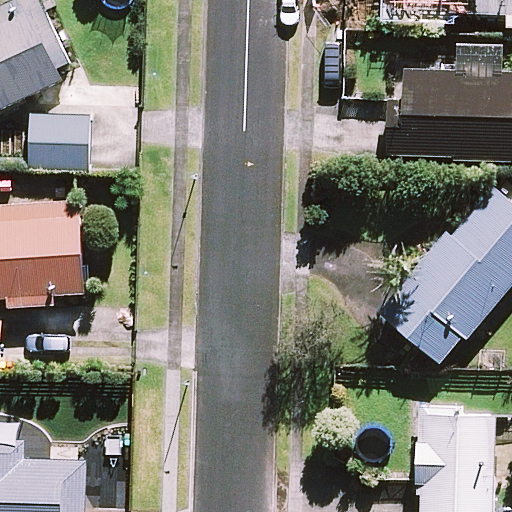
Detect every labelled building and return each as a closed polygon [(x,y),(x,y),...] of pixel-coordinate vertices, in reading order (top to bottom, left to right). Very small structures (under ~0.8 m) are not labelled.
[(39,0),(31,0),(0,14),(0,120),(66,90),(60,76),(72,71),(39,0)] [(511,0),(450,0),(450,18),(511,20),(510,32),(511,32),(511,0)] [(392,110),(391,159),(511,162),(511,80),(508,81),(509,55),(461,54),(460,79),(406,78),(405,106),(405,110),(392,110)] [(89,116),(29,117),(30,169),(89,169),(89,116)] [(511,301),(511,209),(497,197),(456,245),(450,239),(381,319),(443,373),(468,345),(472,348),(511,301)] [(82,207),(0,211),(0,306),(10,306),(11,316),(57,313),(57,303),(87,302),(82,207)] [(495,511),(499,418),(425,416),(423,486),(422,511),(495,511)] [(0,511),(91,511),(93,467),(30,465),(30,446),(0,445),(0,511)]
